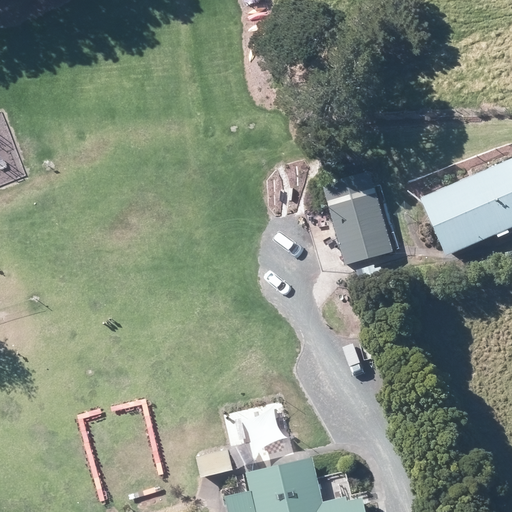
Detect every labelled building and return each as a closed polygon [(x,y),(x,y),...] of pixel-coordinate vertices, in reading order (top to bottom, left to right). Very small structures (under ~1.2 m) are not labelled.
[(511,161),(423,201),(449,259),(484,244),(498,237),(499,240),(511,235),(509,232),(511,231),(511,161)] [(394,256),(392,252),(371,175),(325,188),(330,208),(347,264),(348,268),(394,256)] [(235,472),(234,467),(229,451),(197,459),(202,480),(235,472)] [(324,506),(318,479),(315,464),(251,478),(255,496),(229,503),(231,511),(366,511),(365,504),(364,501),(349,504),(348,501),(324,506)] [(391,511),(388,496),(370,499),(372,511),(391,511)]
